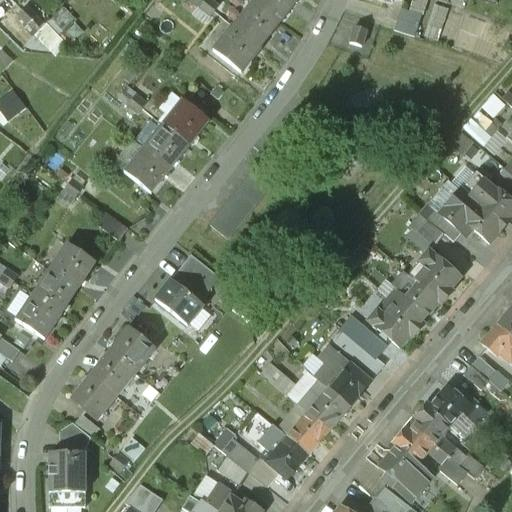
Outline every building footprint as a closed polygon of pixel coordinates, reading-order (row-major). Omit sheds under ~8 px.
[(217,7),(208,0),(205,0),(202,4),(213,13),(217,7)] [(293,0),(253,0),(250,4),(277,25),(296,2),(293,0)] [(441,40),(452,8),(439,3),(428,36),(441,40)] [(213,13),(202,4),(198,10),(209,18),(213,13)] [(250,4),(231,27),(258,49),(277,25),(250,4)] [(65,6),(33,41),(47,55),(80,19),(65,6)] [(35,17),(26,7),(21,12),(31,21),(35,17)] [(422,17),(401,9),(393,32),(414,39),(422,17)] [(31,21),(21,12),(16,17),(26,26),(31,21)] [(231,27),(212,52),(239,73),(258,49),(231,27)] [(366,33),(354,29),(350,45),(362,48),(366,33)] [(146,105),(135,97),(131,102),(142,110),(146,105)] [(142,110),(131,102),(127,107),(138,116),(142,110)] [(181,103),(162,126),(188,147),(207,124),(181,103)] [(306,105),(209,227),(227,241),(324,119),(306,105)] [(491,123),(483,131),(492,139),(500,131),(491,123)] [(162,126),(143,150),(169,171),(188,147),(162,126)] [(143,150),(124,174),(150,195),(169,171),(143,150)] [(82,189),(71,181),(67,186),(78,195),(82,189)] [(78,195),(67,186),(63,192),(74,200),(78,195)] [(511,217),(511,205),(493,190),(479,206),(503,228),(511,217)] [(503,228),(479,206),(479,207),(461,191),(439,216),(462,236),(469,228),(488,245),(503,228)] [(439,216),(433,211),(426,220),(454,245),(462,236),(439,216)] [(105,214),(96,227),(118,243),(127,231),(105,214)] [(412,247),(397,234),(389,243),(404,256),(412,247)] [(95,265),(66,246),(49,272),(78,290),(95,265)] [(428,252),(406,277),(418,287),(419,286),(439,303),(438,303),(440,305),(451,293),(449,291),(459,279),(428,252)] [(220,281),(190,257),(170,282),(199,306),(220,281)] [(18,279),(6,271),(2,277),(14,284),(18,279)] [(78,290),(49,272),(32,297),(61,316),(78,290)] [(406,277),(402,274),(392,288),(396,292),(388,301),(394,306),(394,305),(419,326),(419,325),(438,303),(439,303),(419,286),(418,287),(406,277)] [(14,284),(2,277),(0,280),(0,283),(10,290),(14,284)] [(154,302),(185,327),(201,308),(199,306),(170,282),(154,302)] [(61,316),(32,297),(15,322),(44,341),(61,316)] [(377,312),(368,322),(399,349),(410,336),(412,338),(422,327),(419,325),(419,326),(394,305),(394,306),(383,318),(377,312)] [(511,311),(496,328),(511,342),(511,311)] [(511,342),(496,328),(481,346),(495,358),(498,355),(509,364),(511,360),(511,342)] [(392,355),(362,330),(352,342),(383,367),(392,355)] [(128,331),(109,354),(135,376),(154,352),(128,331)] [(383,367),(352,342),(352,343),(340,333),(332,343),(344,352),(342,355),(372,380),(383,367)] [(1,348),(15,361),(23,352),(9,339),(1,348)] [(369,383),(327,348),(316,361),(324,367),(313,379),(327,392),(327,391),(348,408),(369,383)] [(109,354),(90,378),(117,399),(135,376),(109,354)] [(496,373),(479,358),(470,368),(488,383),(496,373)] [(270,366),(261,377),(277,390),(286,378),(270,366)] [(117,399),(90,378),(71,402),(97,423),(117,399)] [(461,401),(446,389),(429,410),(428,411),(449,428),(461,414),(467,420),(478,407),(465,396),(461,401)] [(348,408),(327,391),(327,392),(307,415),(328,432),(348,408)] [(449,428),(428,411),(429,410),(426,407),(414,421),(417,424),(412,429),(432,447),(439,440),(449,428)] [(307,415),(287,439),(308,456),(328,432),(307,415)] [(98,431),(81,417),(73,427),(90,440),(98,431)] [(72,425),(60,434),(59,456),(86,456),(86,452),(90,440),(73,427),(72,425)] [(412,429),(407,435),(404,433),(392,447),(395,449),(396,448),(417,466),(426,455),(432,447),(412,429)] [(212,447),(197,436),(191,443),(204,457),(212,447)] [(125,449),(137,461),(149,449),(137,437),(125,449)] [(272,457),(267,463),(287,481),(308,456),(287,439),(272,457)] [(465,458),(454,450),(453,452),(439,440),(432,447),(467,475),(466,476),(473,481),(483,469),(467,457),(465,458)] [(258,463),(229,441),(220,453),(248,475),(258,463)] [(467,475),(432,447),(426,455),(441,467),(437,471),(457,487),(466,476),(467,475)] [(417,466),(396,448),(395,449),(378,470),(391,481),(386,486),(409,505),(430,479),(417,466)] [(266,452),(260,458),(267,463),(272,457),(266,452)] [(59,456),(50,456),(49,511),(85,511),(86,456),(59,456)] [(129,465),(118,456),(113,462),(124,470),(129,465)] [(124,470),(113,462),(109,467),(120,476),(124,470)] [(156,511),(162,503),(140,489),(124,506),(130,510),(133,511),(156,511)] [(407,511),(409,510),(384,490),(375,501),(388,511),(407,511)] [(220,504),(210,497),(204,505),(215,511),(221,511),(223,510),(220,508),(221,506),(220,504)] [(242,508),(230,500),(223,510),(221,511),(258,511),(245,503),(242,508)] [(199,502),(192,511),(215,511),(204,505),(199,502)]
